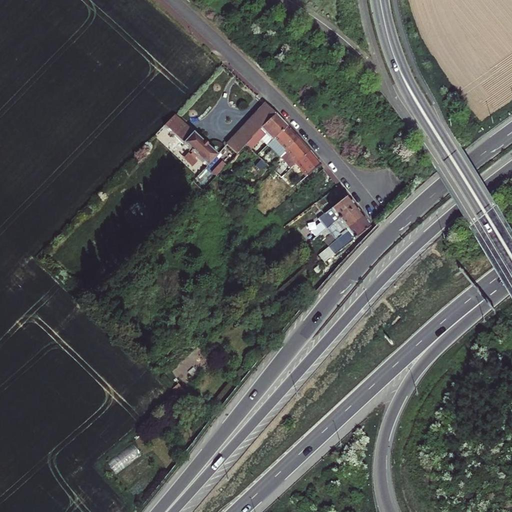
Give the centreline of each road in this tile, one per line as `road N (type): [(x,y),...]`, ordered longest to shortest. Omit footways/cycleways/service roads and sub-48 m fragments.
road 1 (trunk): [(511,134),(384,241),(159,511)]
road 2 (trunk): [(511,167),(400,261),(173,511)]
road 3 (trunk): [(236,511),(419,342),(511,269)]
road 4 (secondary): [(379,0),(413,96),(511,260)]
road 5 (residential): [(172,0),(312,133),(374,210)]
road 6 (trunk): [(387,511),(380,464),(395,404),(429,354),(511,276)]
